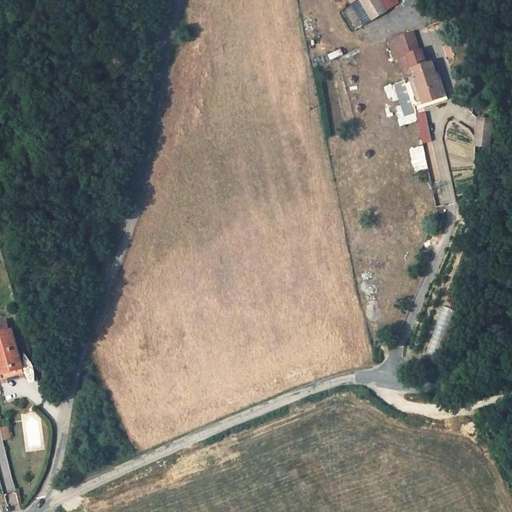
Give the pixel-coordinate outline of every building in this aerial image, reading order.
[(350,0),(361,17),(384,3),(382,0),(350,0)] [(393,33),(410,28),(409,24),(391,30),(393,33)] [(416,44),(410,28),(393,33),(391,34),(396,50),(404,47),(416,44)] [(393,33),(391,30),(386,32),(392,51),(396,50),(391,34),(393,33)] [(423,57),(418,43),(416,44),(404,47),(408,62),(411,69),(420,97),(441,90),(429,55),(423,57)] [(403,71),(411,69),(408,62),(404,47),(396,50),(403,72),(403,71)] [(341,49),(328,55),(330,60),(343,55),(341,49)] [(401,74),(391,77),(402,110),(412,107),(410,100),(401,74)] [(472,138),(488,140),(490,114),(474,112),(473,131),(472,138)] [(426,153),(419,154),(422,167),(429,166),(426,153)] [(439,357),(456,311),(442,306),(426,352),(439,357)] [(0,369),(3,381),(26,375),(13,332),(10,332),(8,324),(0,326),(0,369)] [(39,399),(39,387),(4,387),(4,399),(39,399)] [(2,422),(5,434),(12,432),(8,420),(2,422)] [(0,464),(8,492),(16,490),(3,441),(0,441),(0,464)] [(16,492),(7,495),(11,506),(19,504),(16,492)]
